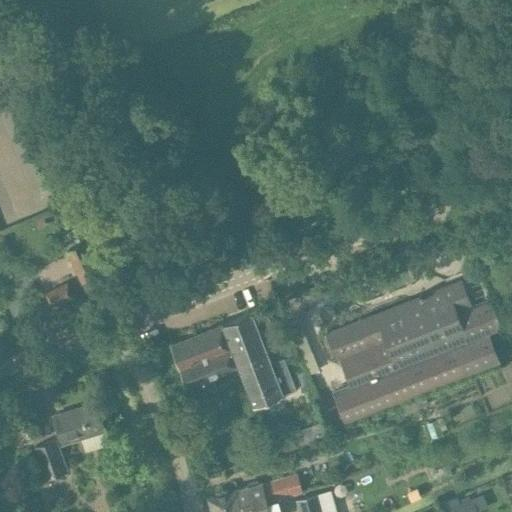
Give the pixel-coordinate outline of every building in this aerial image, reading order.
[(66,249),(90,296),(108,287),(101,273),(102,273),(85,240),(66,249)] [(462,277),(360,318),(326,332),(337,362),(340,361),(349,383),(332,389),(345,421),(500,361),(490,332),(502,327),(491,298),(473,306),(462,277)] [(52,307),(76,296),(68,280),(45,291),(52,307)] [(318,285),(303,290),(307,301),(321,296),(318,285)] [(252,311),(238,316),(222,322),(239,365),(254,404),(283,393),(296,388),(284,356),(271,361),(265,345),(276,341),(267,312),(254,316),(252,311)] [(222,322),(201,331),(171,343),(188,386),(196,383),(205,408),(222,402),(212,376),(239,365),(222,322)] [(319,369),(312,351),(301,355),(308,373),(319,369)] [(97,399),(52,414),(53,417),(62,442),(105,429),(103,417),(97,399)] [(47,484),(71,475),(68,468),(57,437),(33,445),(47,484)] [(238,488),(210,497),(214,511),(229,511),(268,500),(269,501),(303,491),(297,472),(263,481),(263,480),(238,488)] [(323,511),(318,493),(296,499),(300,511),(323,511)] [(453,511),(477,511),(471,499),(451,507),(453,511)] [(268,500),(229,511),(284,511),(282,502),(270,505),(269,501),(268,500)]
